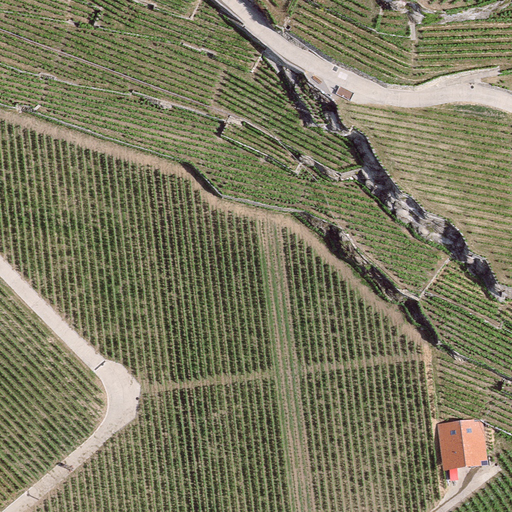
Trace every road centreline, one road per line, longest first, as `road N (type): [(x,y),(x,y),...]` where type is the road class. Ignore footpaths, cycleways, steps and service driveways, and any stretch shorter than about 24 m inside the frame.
road 1 (track): [(8,511),(122,412),(124,382),(0,256)]
road 2 (track): [(221,0),(290,60),(363,101),(408,111),(485,103),(511,112)]
